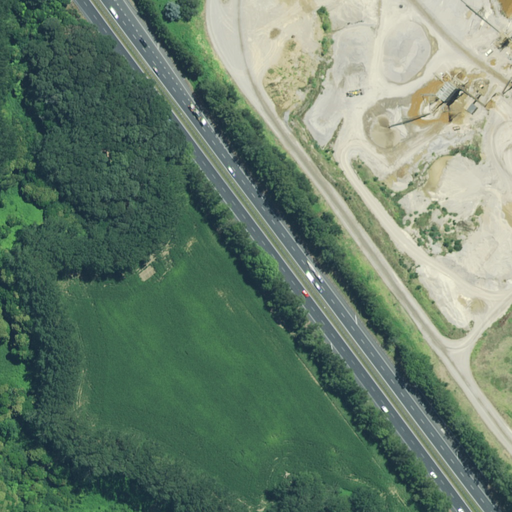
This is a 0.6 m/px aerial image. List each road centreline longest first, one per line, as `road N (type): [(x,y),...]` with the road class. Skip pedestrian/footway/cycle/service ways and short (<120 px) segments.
road 1 (motorway): [(464,511),(84,2)]
road 2 (motorway): [(123,19),(492,511)]
